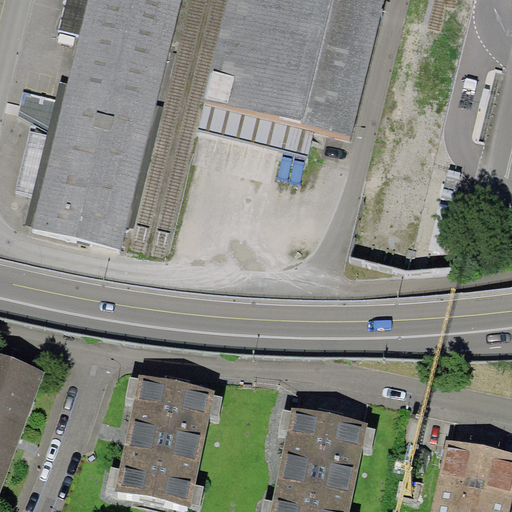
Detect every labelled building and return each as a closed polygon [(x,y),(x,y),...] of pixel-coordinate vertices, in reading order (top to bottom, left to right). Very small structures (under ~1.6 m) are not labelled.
[(33,227),(120,248),(180,0),(65,0),(58,31),(80,37),(33,227)] [(229,0),(204,106),(348,141),(383,0),(229,0)] [(50,378),(0,359),(0,506),(3,507),(50,378)] [(191,505),(216,390),(141,374),(116,490),(191,505)] [(270,511),(349,511),(368,422),(293,406),(270,511)] [(432,511),(508,511),(511,493),(511,453),(446,440),(432,511)]
